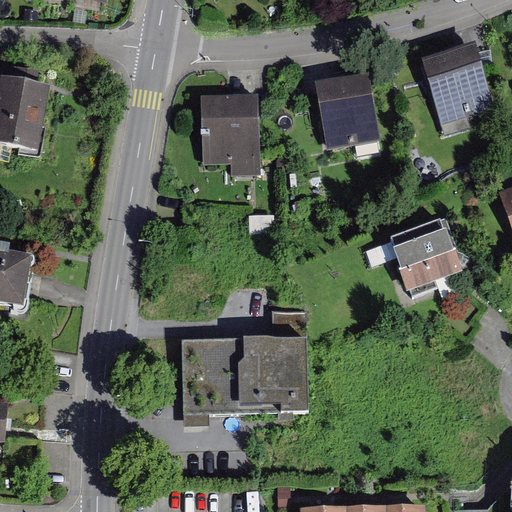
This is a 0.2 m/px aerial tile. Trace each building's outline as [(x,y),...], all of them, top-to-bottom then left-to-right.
[(63,0),(115,9),(116,0),(63,0)] [(480,58),(429,68),(441,126),(493,115),(480,58)] [(66,92),(5,82),(0,113),(0,157),(54,166),(66,92)] [(374,86),(320,93),(327,152),(382,146),(374,86)] [(262,101),(216,105),(219,135),(203,136),(205,164),(234,162),(235,176),(268,174),(262,101)] [(480,284),(458,224),(393,248),(415,308),(480,284)] [(53,267),(0,260),(0,315),(46,321),(53,267)] [(328,341),(187,347),(190,425),(332,418),(328,341)] [(0,467),(25,469),(29,402),(0,399),(0,467)]
